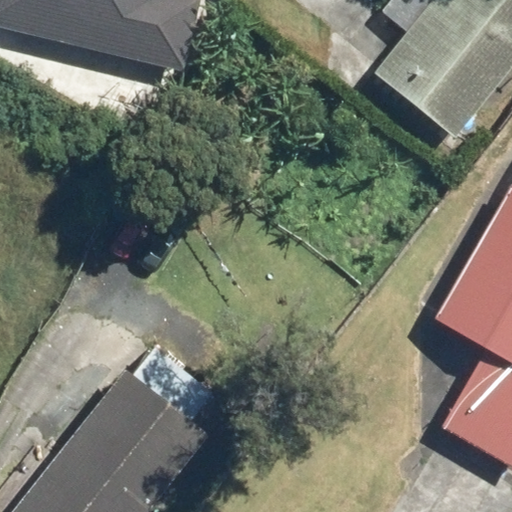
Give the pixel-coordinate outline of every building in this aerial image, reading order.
[(0,0),(0,18),(186,68),(204,0),(0,0)] [(511,0),(440,0),(383,74),(454,129),(511,54),(511,0)] [(511,191),(509,189),(436,315),(485,344),(441,420),(511,460),(511,191)] [(136,369),(21,511),(145,511),(212,429),(136,369)] [(440,511),(455,486),(338,419),(284,511),(440,511)]
